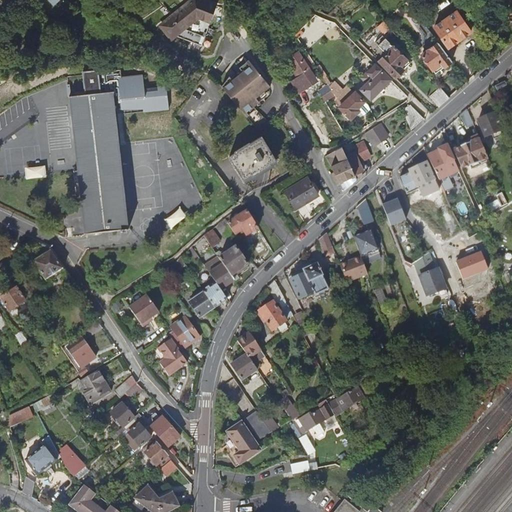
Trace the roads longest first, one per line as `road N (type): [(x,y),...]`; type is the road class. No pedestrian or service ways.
road 1 (residential): [(203,441),(210,371),(241,302),(511,57)]
road 2 (residential): [(203,441),(139,375),(53,243),(0,215)]
